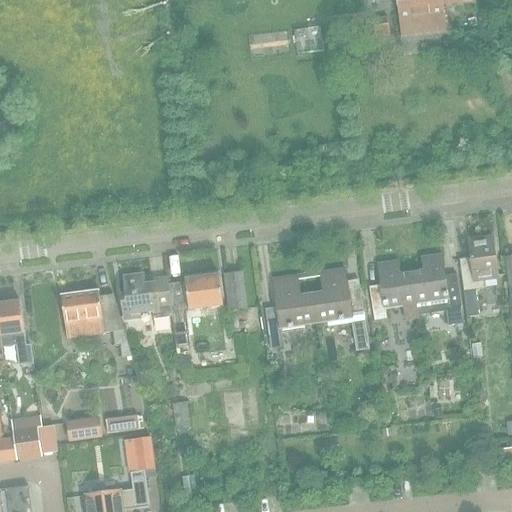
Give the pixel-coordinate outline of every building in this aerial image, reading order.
[(475,1),(475,0),(397,0),(402,37),(446,31),(443,4),(475,1)] [(387,17),(373,18),(374,31),(389,29),(387,17)] [(495,259),(490,227),(465,230),(469,258),(474,290),(485,288),(484,280),(497,278),(495,259)] [(511,296),(511,254),(503,256),(510,297),(511,296)] [(463,324),(461,308),(456,275),(444,277),(441,255),(421,258),(423,271),(411,273),(418,316),(445,312),(447,326),(463,324)] [(418,318),(418,316),(411,273),(399,274),(397,262),(377,264),(380,285),(369,287),(373,321),(386,319),(384,309),(403,306),(405,320),(418,318)] [(322,293),(312,295),(316,323),(326,322),(327,327),(350,323),(354,351),(368,350),(361,300),(348,302),(344,269),(319,273),(322,293)] [(229,310),(247,308),(242,271),(224,274),(229,310)] [(172,316),(167,284),(166,276),(155,278),(154,272),(118,277),(121,302),(123,320),(142,318),(141,312),(152,310),(153,318),(172,316)] [(176,348),(177,348),(189,346),(185,310),(223,306),(219,274),(184,279),(185,282),(167,284),(172,316),(176,348)] [(316,323),(312,295),(300,296),(297,276),(272,279),(279,327),(267,329),(270,349),(283,347),(280,328),(316,323)] [(478,316),(475,289),(463,291),(466,318),(478,316)] [(61,295),(65,323),(67,338),(124,330),(113,294),(99,296),(98,290),(61,295)] [(0,303),(0,334),(14,333),(15,344),(25,343),(19,300),(0,303)] [(18,365),(31,363),(29,346),(16,348),(18,365)] [(177,429),(190,428),(187,403),(174,404),(177,429)] [(15,439),(16,449),(17,459),(41,456),(38,427),(42,427),(40,415),(11,420),(15,439)] [(138,416),(106,421),(108,433),(140,429),(138,416)] [(69,441),(102,436),(99,417),(67,421),(69,441)] [(0,461),(17,459),(16,449),(15,439),(2,441),(0,428),(0,461)] [(136,442),(139,464),(153,462),(150,440),(136,442)] [(511,447),(500,449),(500,458),(511,456),(511,447)] [(120,491),(86,495),(87,511),(123,511),(123,508),(148,504),(148,505),(149,504),(145,470),(143,470),(143,471),(130,472),(133,489),(120,491)] [(31,511),(28,485),(4,489),(7,511),(31,511)]
